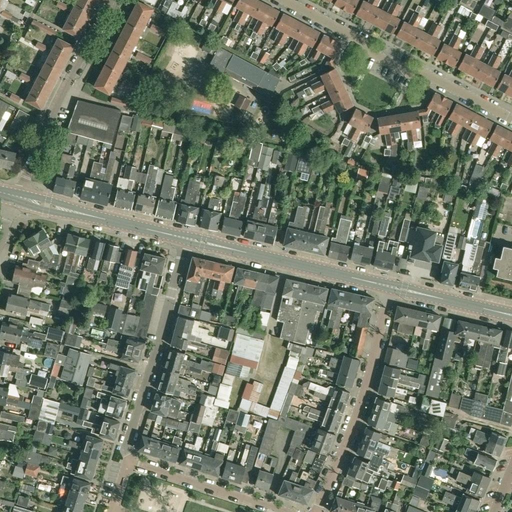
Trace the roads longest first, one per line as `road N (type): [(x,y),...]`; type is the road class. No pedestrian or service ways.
road 1 (residential): [(511,120),(282,0)]
road 2 (residential): [(316,511),(359,416),(392,287)]
road 3 (residential): [(128,462),(125,446),(185,238)]
road 4 (residential): [(21,200),(47,122),(109,0)]
road 5 (tertiary): [(392,287),(185,238)]
road 6 (tertiary): [(185,238),(21,200)]
road 7 (residential): [(283,511),(128,462)]
road 8 (tertiary): [(511,315),(392,287)]
